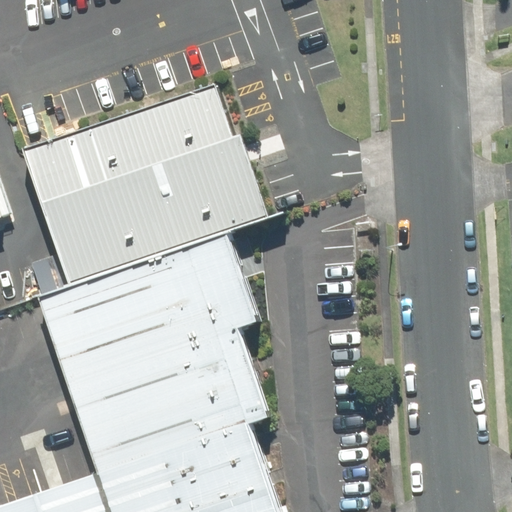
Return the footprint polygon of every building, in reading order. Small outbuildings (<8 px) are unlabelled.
[(225,85),(37,149),(83,283),(241,229),(271,218),(225,85)] [(0,221),(14,217),(0,172),(0,221)] [(108,466),(123,511),(294,511),(264,423),(281,417),(250,329),(273,321),(241,229),(83,283),(48,295),(108,466)] [(24,311),(7,317),(19,355),(36,350),(24,311)] [(123,511),(108,466),(0,503),(0,511),(123,511)]
